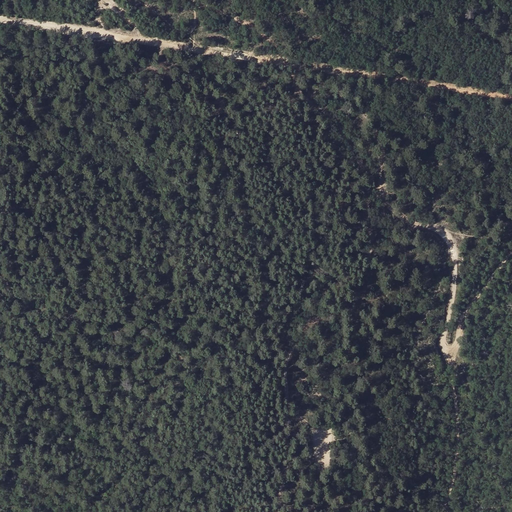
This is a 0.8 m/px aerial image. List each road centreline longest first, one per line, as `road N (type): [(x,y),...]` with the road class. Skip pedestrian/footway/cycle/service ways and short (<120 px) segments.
road 1 (track): [(511,253),(461,320),(453,360),(441,343),(453,249),(439,228),(404,218),(382,198),(379,168),(332,112),(308,102),(287,64),(247,25),(184,0)]
road 2 (track): [(453,360),(455,466),(440,511)]
